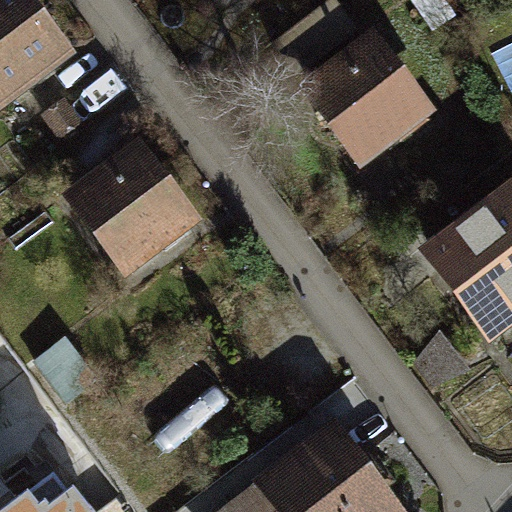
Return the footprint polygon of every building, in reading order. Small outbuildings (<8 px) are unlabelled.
[(0,0),(0,107),(8,117),(76,62),(26,0),(0,0)] [(332,1),(272,47),(296,79),(357,33),(332,1)] [(290,93),(359,180),(435,121),(366,34),(290,93)] [(64,200),(126,287),(197,237),(134,150),(64,200)] [(421,257),(487,351),(511,332),(511,222),(498,203),(421,257)] [(388,511),(335,436),(226,511),(388,511)] [(12,511),(89,511),(76,494),(70,499),(56,480),(12,511)]
